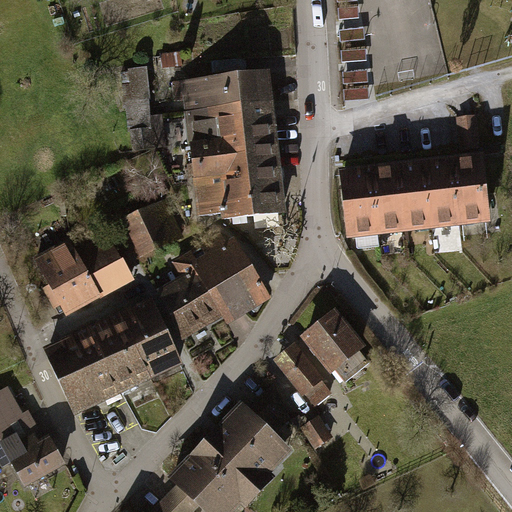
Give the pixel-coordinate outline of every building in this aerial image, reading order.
[(151,122),(148,74),(129,75),(134,157),(153,155),(152,148),(164,147),(163,122),(151,122)] [(268,76),(175,85),(177,106),(186,105),(188,126),(272,117),(268,76)] [(272,117),(188,126),(198,217),(230,214),(231,221),(283,215),(272,117)] [(477,117),(459,119),(462,151),(480,149),(477,117)] [(481,160),(453,162),(460,231),(489,228),(481,160)] [(453,162),(425,165),(432,234),(460,231),(453,162)] [(425,165),(397,168),(404,237),(432,234),(425,165)] [(397,168),(369,171),(376,240),(404,237),(397,168)] [(369,171),(341,174),(348,243),(376,240),(369,171)] [(126,222),(143,258),(181,240),(164,204),(126,222)] [(229,323),(267,300),(232,242),(226,245),(220,237),(173,265),(183,280),(159,293),(185,337),(224,314),(229,323)] [(69,249),(32,266),(59,322),(129,289),(108,244),(75,259),(69,249)] [(182,366),(154,304),(120,320),(147,382),(182,366)] [(82,411),(147,382),(120,320),(54,349),(82,411)] [(363,358),(331,320),(300,346),(332,385),(336,381),(345,392),(368,373),(359,362),(363,358)] [(323,386),(295,351),(280,364),(307,398),(323,386)] [(10,391),(0,396),(0,459),(2,458),(5,463),(11,460),(13,463),(15,462),(10,452),(22,445),(11,425),(24,418),(23,415),(10,391)] [(242,417),(236,412),(190,462),(241,509),(287,459),(275,448),(294,431),(272,391),(242,417)] [(29,412),(23,415),(24,418),(11,425),(22,445),(35,437),(41,447),(47,444),(29,412)] [(319,423),(303,435),(317,455),(334,444),(319,423)] [(35,437),(22,445),(10,452),(15,462),(27,484),(28,484),(44,475),(62,465),(49,442),(47,444),(41,447),(35,437)] [(238,511),(241,509),(190,462),(162,493),(166,497),(159,505),(166,511),(238,511)] [(44,475),(28,484),(32,490),(25,493),(33,506),(55,494),(44,475)]
